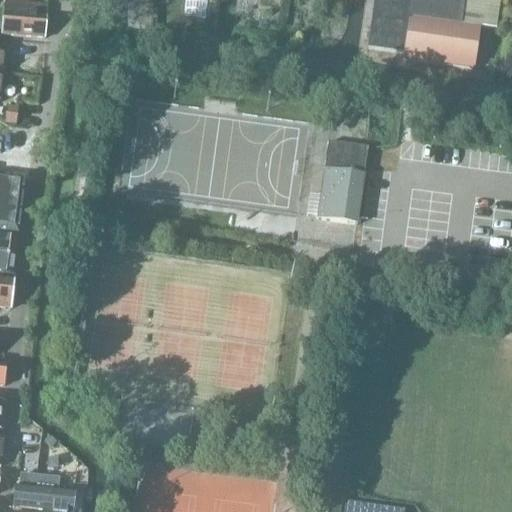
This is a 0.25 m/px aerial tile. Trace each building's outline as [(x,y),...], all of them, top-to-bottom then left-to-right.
[(155,0),(151,0),(127,0),(127,11),(154,12),(155,0)] [(206,0),(185,0),(183,22),(204,24),(206,0)] [(403,61),(474,72),(480,29),(485,30),(489,0),(374,0),(368,51),(404,56),(403,61)] [(2,36),(45,40),(48,7),(5,4),(2,36)] [(154,12),(127,11),(126,32),(154,33),(154,12)] [(324,173),(317,221),(358,227),(364,178),(367,150),(328,145),(324,173)] [(0,178),(0,234),(17,237),(24,181),(0,178)] [(0,257),(17,259),(19,242),(0,239),(0,257)] [(0,278),(1,275),(15,277),(17,259),(0,257),(0,278)] [(0,279),(0,309),(11,311),(15,281),(0,279)] [(16,489),(13,509),(40,511),(73,511),(75,495),(57,493),(59,481),(21,477),(20,489),(16,489)] [(403,511),(404,511),(339,502),(337,510),(331,509),(330,511),(403,511)]
